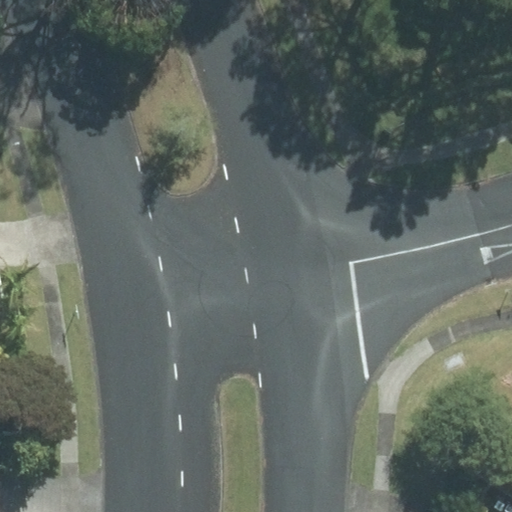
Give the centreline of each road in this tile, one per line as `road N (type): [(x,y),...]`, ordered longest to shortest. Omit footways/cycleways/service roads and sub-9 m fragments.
road 1 (tertiary): [(136,299),(94,149),(38,0)]
road 2 (tertiary): [(209,0),(280,277)]
road 3 (residential): [(280,277),(511,226)]
road 4 (tertiary): [(280,277),(302,419),(303,511)]
road 5 (tertiary): [(154,511),(151,402),(136,299)]
road 6 (residential): [(136,299),(280,277)]
